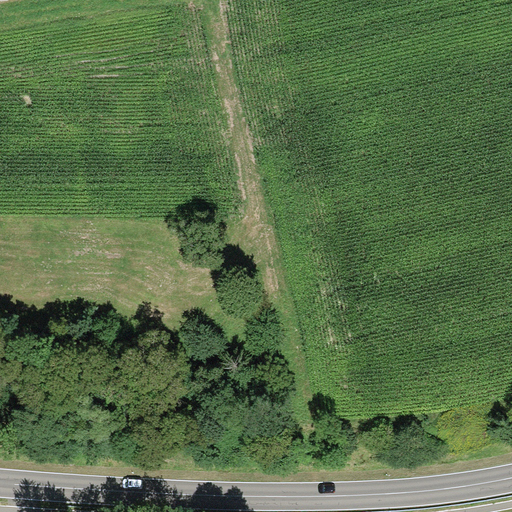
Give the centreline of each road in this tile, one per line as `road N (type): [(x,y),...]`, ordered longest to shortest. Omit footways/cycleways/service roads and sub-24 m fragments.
road 1 (secondary): [(511,478),(394,494),(245,496),(0,482)]
road 2 (track): [(215,0),(260,230)]
